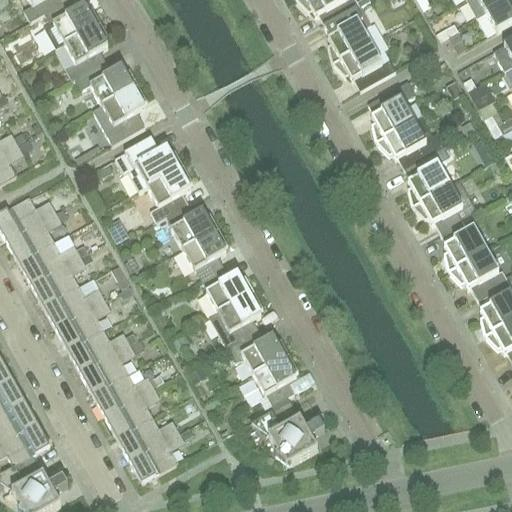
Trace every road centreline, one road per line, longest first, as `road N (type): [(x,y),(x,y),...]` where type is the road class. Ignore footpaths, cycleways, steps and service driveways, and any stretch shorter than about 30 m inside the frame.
road 1 (residential): [(398,490),(119,0)]
road 2 (residential): [(511,454),(507,432),(262,0)]
road 3 (residential): [(121,511),(0,292)]
